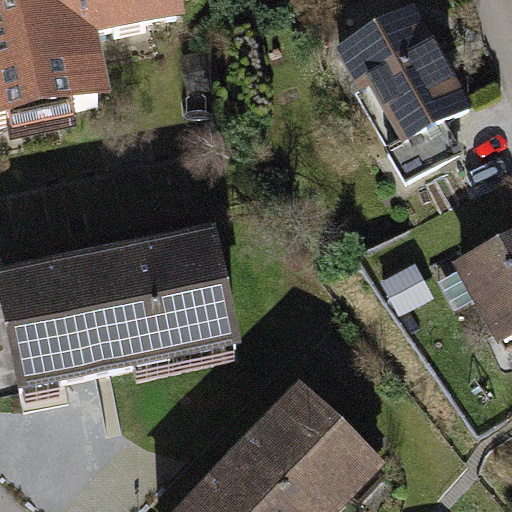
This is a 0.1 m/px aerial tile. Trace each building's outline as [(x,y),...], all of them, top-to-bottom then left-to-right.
[(0,0),(0,145),(105,127),(93,61),(185,45),(176,0),(0,0)] [(399,19),(314,76),(390,190),(476,133),(399,19)] [(511,240),(509,237),(429,284),(481,373),(511,354),(511,240)] [(0,297),(0,402),(4,420),(232,365),(204,248),(0,297)] [(295,394),(184,511),(357,511),(387,481),(295,394)]
